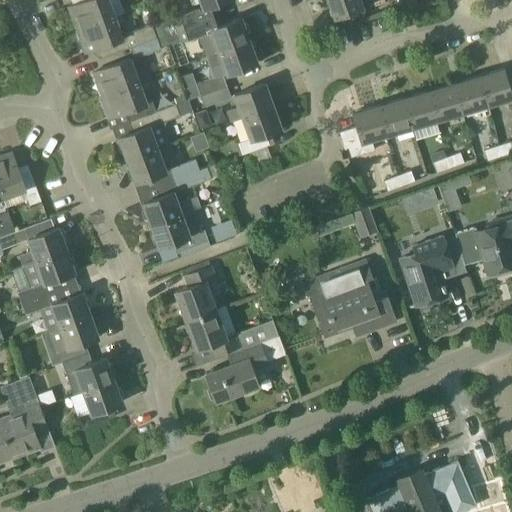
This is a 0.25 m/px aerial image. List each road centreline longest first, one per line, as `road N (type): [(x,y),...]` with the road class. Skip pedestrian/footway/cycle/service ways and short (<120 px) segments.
road 1 (residential): [(185,468),(126,285),(73,175),(73,142),(49,108)]
road 2 (unclassified): [(185,468),(302,429),(511,338)]
road 3 (residential): [(511,9),(317,75)]
road 4 (unclassified): [(58,511),(185,468)]
